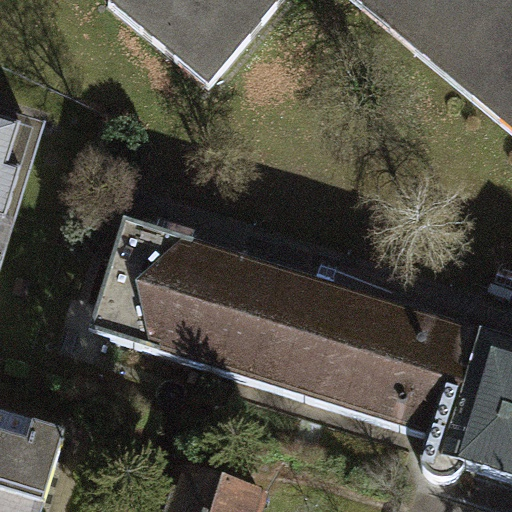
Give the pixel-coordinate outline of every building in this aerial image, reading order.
[(511,0),(113,0),(107,8),(207,90),(282,0),(370,0),(511,117),(511,0)] [(0,253),(35,139),(0,127),(0,253)] [(419,440),(439,446),(474,335),(320,287),(116,224),(81,335),(419,440)] [(511,347),(474,335),(439,446),(419,440),(409,477),(450,489),(457,469),(511,487),(511,484),(511,347)] [(0,511),(33,511),(58,438),(0,419),(0,511)] [(182,473),(170,511),(258,511),(263,498),(182,473)]
